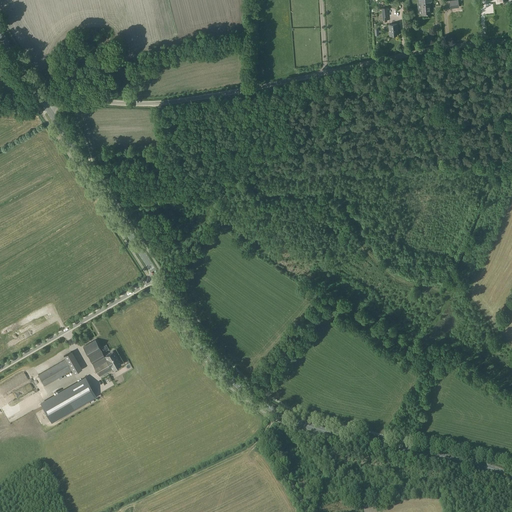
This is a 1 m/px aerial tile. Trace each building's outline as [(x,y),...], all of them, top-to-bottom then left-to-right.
[(418,0),(419,2),(421,4),(422,14),(431,14),(430,3),(432,1),(431,0),(418,0)] [(450,9),(459,8),(458,0),(455,0),(450,1),(450,9)] [(388,24),(389,36),(394,35),(394,36),(396,36),(397,35),(399,35),(398,23),(388,24)] [(106,329),(94,333),(99,344),(104,342),(111,340),(106,329)] [(112,368),(113,368),(121,364),(113,351),(105,355),(106,356),(105,356),(95,339),(83,346),(100,376),(112,368)] [(74,373),(81,369),(71,352),(64,356),(74,373)] [(44,386),(71,370),(65,359),(38,375),(44,386)] [(85,378),(78,382),(41,403),(51,421),(87,400),(88,400),(89,400),(89,399),(91,398),(96,396),(85,378)] [(112,380),(94,389),(98,395),(115,386),(112,380)] [(33,402),(38,397),(34,392),(29,397),(33,402)] [(107,411),(109,415),(120,411),(118,406),(107,411)]
